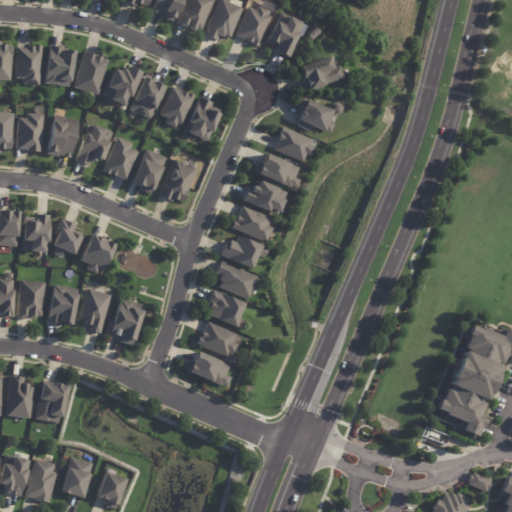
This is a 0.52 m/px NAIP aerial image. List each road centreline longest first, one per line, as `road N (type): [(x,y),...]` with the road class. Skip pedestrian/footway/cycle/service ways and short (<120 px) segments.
road 1 (secondary): [(309,446),(439,152),(476,0)]
road 2 (secondary): [(444,0),(406,149),(322,347)]
road 3 (residential): [(258,94),(188,242),(146,385)]
road 4 (residential): [(0,346),(84,362),(283,438)]
road 5 (residential): [(0,13),(115,31),(258,94)]
road 6 (residential): [(0,179),(50,184),(188,242)]
